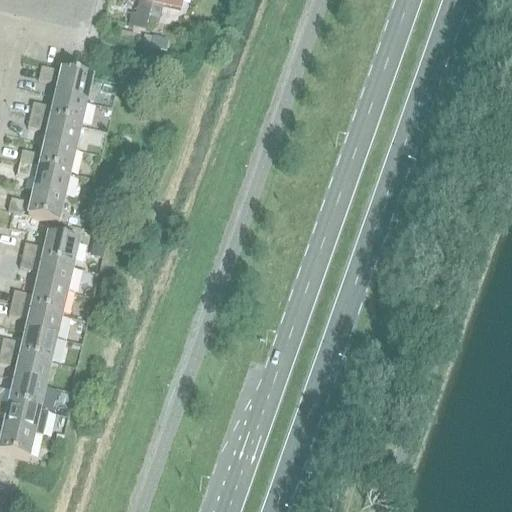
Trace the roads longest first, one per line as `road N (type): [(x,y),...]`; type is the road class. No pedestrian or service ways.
road 1 (primary): [(272,511),(457,0)]
road 2 (primary): [(411,0),(228,511)]
